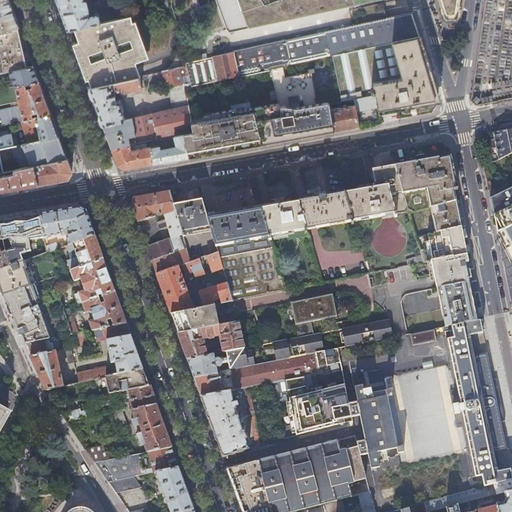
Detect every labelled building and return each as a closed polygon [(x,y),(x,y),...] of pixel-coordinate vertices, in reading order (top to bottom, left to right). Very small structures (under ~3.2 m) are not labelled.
[(7,0),(6,0),(0,1),(0,30),(17,26),(16,23),(7,0)] [(56,0),(60,9),(65,24),(67,30),(73,29),(106,21),(112,20),(110,10),(101,12),(102,19),(99,19),(98,13),(89,15),(86,1),(85,1),(84,0),(56,0)] [(216,0),(216,2),(227,32),(229,34),(353,6),(364,4),(381,0),(216,0)] [(437,0),(444,17),(447,19),(455,18),(457,15),(458,0),(437,0)] [(110,10),(112,20),(121,18),(119,8),(110,10)] [(183,64),(184,67),(186,73),(188,83),(183,84),(183,88),(248,74),(269,69),(282,66),(318,58),(331,55),(385,43),(419,36),(416,26),(411,14),(385,19),(281,42),(183,64)] [(121,18),(112,20),(106,21),(73,29),(78,43),(73,45),(75,53),(78,60),(86,81),(88,80),(89,84),(91,88),(139,77),(140,77),(136,67),(150,63),(135,21),(131,22),(130,16),(121,18)] [(19,31),(17,26),(0,30),(0,72),(8,71),(31,65),(19,31)] [(427,63),(419,36),(385,43),(331,55),(341,101),(350,100),(374,94),(377,107),(377,111),(436,100),(434,91),(431,80),(427,63)] [(34,73),(31,65),(8,71),(9,76),(5,78),(7,87),(37,80),(34,73)] [(284,77),(282,66),(269,69),(277,103),(279,114),(255,120),(261,144),(279,141),(281,139),(281,137),(283,136),(284,139),(285,139),(288,138),(290,138),(291,138),(291,135),(293,134),(294,136),(298,138),(324,133),(333,131),(329,110),(328,104),(329,104),(329,103),(326,102),(317,104),(302,107),(290,109),(288,97),(296,96),(297,103),(301,102),(316,99),(311,73),(314,73),(313,69),(307,70),(308,73),(284,77)] [(184,67),(161,72),(165,89),(168,88),(172,109),(187,105),(183,88),(183,84),(182,84),(179,74),(186,73),(184,67)] [(188,83),(186,73),(179,74),(182,84),(183,84),(188,83)] [(139,77),(91,88),(88,88),(99,117),(102,125),(124,120),(122,109),(126,107),(124,99),(116,100),(114,91),(122,89),(122,90),(125,92),(145,87),(143,80),(140,81),(139,77)] [(43,97),(37,80),(7,87),(10,103),(17,101),(18,105),(0,109),(0,119),(1,125),(7,124),(12,123),(16,122),(21,121),(22,121),(49,114),(43,97)] [(353,105),(356,111),(377,107),(374,94),(350,100),(350,103),(353,102),(353,105)] [(249,102),(234,104),(236,109),(236,110),(250,108),(249,102)] [(211,113),(211,115),(190,119),(193,133),(182,135),(183,137),(188,157),(196,156),(212,153),(227,151),(261,144),(255,120),(279,114),(277,103),(250,108),(236,110),(236,109),(211,113)] [(190,119),(187,105),(172,109),(124,120),(102,125),(111,150),(134,145),(173,137),(182,135),(193,133),(190,119)] [(356,111),(353,105),(329,110),(333,131),(346,129),(359,127),(356,111)] [(57,136),(53,125),(49,114),(22,121),(21,121),(16,122),(12,123),(14,132),(17,145),(26,143),(36,140),(57,136)] [(511,128),(502,131),(507,156),(511,153),(511,128)] [(495,148),(497,160),(507,156),(502,131),(493,132),(494,139),(490,140),(492,149),(495,148)] [(183,137),(182,135),(173,137),(176,147),(158,150),(158,146),(131,151),(130,148),(134,148),(134,145),(111,150),(114,158),(117,166),(120,168),(123,169),(155,163),(188,157),(183,137)] [(17,145),(11,146),(16,170),(20,169),(32,166),(65,159),(61,146),(57,136),(36,140),(26,143),(17,145)] [(394,165),(408,212),(409,213),(430,207),(455,201),(456,201),(453,191),(457,191),(455,182),(454,175),(454,172),(452,162),(451,155),(394,165)] [(65,159),(32,166),(36,185),(53,182),(67,179),(68,176),(70,173),(65,159)] [(345,193),(353,222),(395,214),(395,217),(397,216),(397,214),(408,212),(394,165),(372,169),(376,187),(368,189),(345,193)] [(0,191),(24,187),(36,185),(32,166),(20,169),(16,170),(0,173),(0,191)] [(511,186),(489,198),(491,206),(493,215),(511,205),(511,186)] [(174,205),(170,191),(150,195),(134,198),(131,204),(138,223),(147,248),(163,242),(160,233),(165,231),(163,224),(156,223),(153,214),(156,214),(157,218),(159,217),(159,216),(164,215),(171,239),(182,235),(174,205)] [(313,193),(314,198),(299,201),(307,230),(353,222),(345,193),(326,196),(326,191),(321,192),(313,193)] [(187,203),(174,205),(182,235),(211,229),(207,217),(202,200),(187,203)] [(279,204),(262,208),(271,236),(307,230),(299,201),(279,204)] [(455,201),(430,207),(435,232),(460,226),(459,217),(455,201)] [(511,205),(493,215),(495,225),(497,233),(511,225),(511,205)] [(61,210),(39,214),(42,233),(43,238),(64,234),(65,233),(64,231),(67,230),(69,235),(66,236),(66,237),(68,245),(94,235),(90,224),(85,211),(78,207),(61,210)] [(207,217),(211,229),(218,252),(222,269),(227,284),(232,301),(287,291),(271,236),(262,208),(234,212),(207,217)] [(42,233),(39,214),(0,221),(0,229),(2,240),(9,238),(12,250),(5,251),(6,253),(9,266),(23,261),(21,255),(30,251),(28,241),(43,238),(42,233)] [(511,225),(497,233),(497,237),(500,250),(503,262),(509,291),(511,302),(511,308),(511,307),(511,225)] [(460,226),(435,232),(427,234),(430,247),(420,249),(421,255),(406,258),(408,265),(426,262),(429,278),(434,277),(434,281),(436,288),(468,282),(468,279),(470,278),(470,274),(469,269),(466,270),(464,263),(468,262),(463,239),(466,238),(464,229),(461,230),(460,226)] [(0,269),(9,266),(6,253),(5,251),(0,252),(0,251),(0,240),(2,240),(0,229),(0,269)] [(211,229),(182,235),(186,249),(190,262),(199,259),(201,258),(218,252),(211,229)] [(98,247),(94,235),(68,245),(65,246),(68,254),(74,252),(80,267),(103,259),(98,247)] [(163,242),(147,248),(152,261),(173,254),(168,240),(163,242)] [(45,247),(46,253),(55,249),(57,249),(55,244),(45,247)] [(218,252),(201,258),(202,261),(207,259),(212,273),(222,269),(218,252)] [(173,254),(152,261),(157,275),(178,267),(173,254)] [(80,267),(70,271),(73,281),(80,278),(84,291),(78,294),(82,303),(114,292),(107,271),(103,259),(80,267)] [(199,259),(190,262),(181,266),(186,278),(194,275),(195,278),(204,274),(199,259)] [(9,266),(0,269),(0,288),(2,295),(35,284),(28,266),(25,267),(23,261),(9,266)] [(192,307),(178,267),(157,275),(165,297),(171,315),(197,309),(196,306),(192,307)] [(436,288),(440,309),(472,302),(471,295),(468,282),(436,288)] [(36,300),(40,299),(35,284),(2,295),(4,298),(9,310),(11,314),(21,337),(24,344),(29,343),(48,339),(72,334),(70,328),(63,310),(59,299),(38,307),(36,300)] [(232,302),(232,301),(227,284),(198,292),(200,300),(197,301),(199,309),(214,306),(213,301),(220,299),(221,304),(232,302)] [(119,305),(114,292),(82,303),(85,313),(91,311),(93,319),(88,321),(91,331),(94,330),(126,324),(119,305)] [(331,295),(290,303),(294,325),(336,317),(331,295)] [(442,318),(444,327),(451,326),(476,321),(474,311),(473,306),(472,302),(440,309),(442,318)] [(199,309),(197,309),(171,315),(173,319),(174,322),(178,335),(219,326),(215,310),(214,306),(199,309)] [(68,308),(63,310),(70,328),(72,334),(77,333),(78,333),(68,308)] [(476,321),(451,326),(454,338),(446,340),(458,399),(456,400),(460,417),(462,416),(474,477),(482,475),(484,487),(511,479),(511,478),(499,414),(503,414),(499,397),(497,387),(495,387),(494,387),(491,374),(482,329),(483,328),(483,326),(481,326),(480,320),(479,320),(476,321)] [(188,361),(220,354),(244,349),(238,322),(219,326),(178,335),(180,340),(183,348),(188,361)] [(127,324),(126,324),(94,330),(95,339),(96,342),(105,340),(130,335),(128,330),(127,324)] [(78,333),(77,333),(80,345),(86,344),(84,332),(78,333)] [(137,353),(130,335),(105,340),(111,363),(115,363),(118,375),(143,369),(137,353)] [(49,343),(48,339),(29,343),(30,349),(31,355),(53,351),(52,342),(49,343)] [(71,347),(66,348),(69,364),(74,363),(71,347)] [(53,351),(31,355),(30,355),(38,374),(40,379),(46,390),(46,391),(62,387),(55,350),(53,351)] [(201,397),(231,391),(244,389),(249,388),(257,386),(270,383),(282,381),(307,376),(326,372),(322,352),(250,366),(223,372),(194,378),(196,383),(198,388),(201,397)] [(223,372),(220,354),(188,361),(191,370),(192,374),(194,378),(223,372)] [(78,383),(105,378),(110,376),(109,371),(106,372),(105,367),(76,373),(78,383)] [(145,376),(143,369),(118,375),(110,376),(105,378),(109,393),(120,391),(118,383),(126,381),(128,390),(149,385),(145,376)] [(348,404),(344,383),(309,390),(307,376),(282,381),(287,404),(311,399),(316,423),(350,416),(348,404)] [(272,391),(270,383),(257,386),(258,393),(272,391)] [(152,395),(149,385),(128,390),(132,409),(156,405),(152,395)] [(258,393),(257,386),(249,388),(250,394),(258,393)] [(348,404),(350,416),(351,417),(360,416),(365,440),(356,442),(360,457),(368,455),(371,469),(380,468),(377,453),(397,449),(398,454),(404,453),(403,447),(399,447),(389,398),(393,397),(392,390),(385,392),(386,396),(366,400),(363,386),(354,387),(357,402),(348,404)] [(249,388),(244,389),(256,446),(260,446),(250,394),(249,388)] [(231,391),(201,397),(206,412),(210,421),(212,427),(217,442),(223,457),(237,453),(250,449),(249,448),(248,447),(245,439),(247,438),(232,399),(231,391)] [(164,427),(156,405),(132,409),(135,419),(131,420),(133,427),(140,424),(143,432),(136,435),(140,446),(145,445),(148,452),(171,447),(164,427)] [(122,411),(113,413),(120,429),(127,426),(122,411)] [(355,437),(227,469),(231,479),(242,511),(293,511),(324,504),(358,495),(369,492),(360,457),(356,442),(355,437)] [(175,457),(171,447),(148,452),(110,460),(95,463),(103,476),(108,483),(134,477),(146,475),(152,473),(155,473),(179,468),(175,457)] [(108,453),(90,456),(95,463),(110,460),(108,453)] [(187,490),(179,468),(155,473),(169,511),(182,511),(194,509),(187,490)] [(152,473),(146,475),(153,494),(158,492),(152,473)] [(134,477),(108,483),(115,494),(141,488),(134,477)] [(511,479),(484,487),(424,503),(426,511),(429,511),(440,509),(446,508),(457,505),(470,501),(488,496),(495,494),(503,492),(511,489),(511,479)] [(511,511),(511,489),(503,492),(504,497),(504,501),(499,503),(498,500),(494,501),(495,502),(497,511),(511,511)] [(374,511),(369,492),(358,495),(362,511),(374,511)] [(473,511),(497,511),(495,502),(481,506),(482,509),(473,511)]
